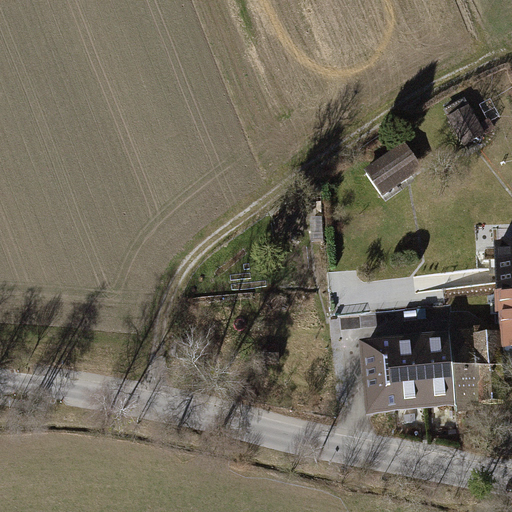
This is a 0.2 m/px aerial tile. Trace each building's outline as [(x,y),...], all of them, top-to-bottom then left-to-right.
[(482,136),(467,109),(449,119),(465,146),(482,136)] [(406,147),(366,175),(380,195),(420,167),(406,147)] [(501,295),(511,294),(511,247),(499,248),(501,295)] [(511,315),(511,294),(501,295),(502,316),(511,315)] [(511,315),(502,316),(503,351),(511,350),(511,315)] [(505,403),(498,338),(497,338),(496,330),(472,332),(472,340),(479,340),(482,404),(505,403)] [(456,406),(482,404),(479,340),(472,340),(452,341),(456,406)] [(420,344),(426,409),(456,406),(452,341),(420,344)] [(395,412),(426,409),(420,344),(389,347),(395,412)] [(190,347),(179,346),(177,359),(187,360),(190,347)] [(395,412),(389,347),(365,349),(371,414),(395,412)]
